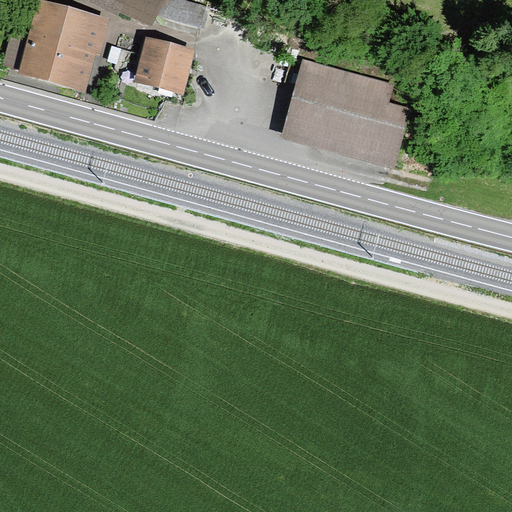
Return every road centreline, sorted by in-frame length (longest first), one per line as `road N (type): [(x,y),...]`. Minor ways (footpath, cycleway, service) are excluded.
road 1 (track): [(0,172),(511,313)]
road 2 (secondary): [(511,233),(0,93)]
